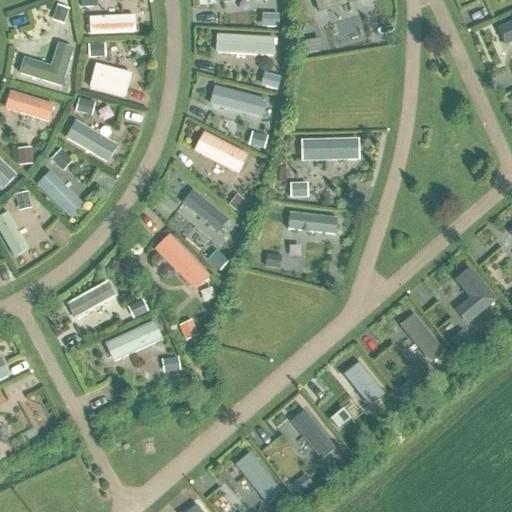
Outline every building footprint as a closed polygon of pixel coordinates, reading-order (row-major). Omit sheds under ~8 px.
[(95,6),(80,7),(81,22),(96,21),(95,6)] [(55,16),(52,31),(64,34),(67,19),(55,16)] [(87,49),(134,47),(133,25),(86,28),(87,49)] [(215,55),(273,59),(274,40),(216,37),(215,55)] [(64,95),(72,60),(60,57),(55,78),(22,71),(19,84),(64,95)] [(125,100),(131,76),(96,66),(89,91),(125,100)] [(2,126),(49,135),(53,115),(5,106),(2,126)] [(124,133),(139,134),(140,122),(125,121),(124,133)] [(62,154),(107,177),(116,159),(72,135),(62,154)] [(203,135),(193,154),(238,177),(248,158),(203,135)] [(359,179),(358,151),(297,155),(296,145),(286,146),(288,182),(300,181),(300,196),(286,197),(287,214),(309,212),(308,203),(328,201),(328,198),(354,197),(353,179),(359,179)] [(31,160),(16,160),(16,177),(31,177),(31,160)] [(62,165),(49,168),(53,185),(66,182),(62,165)] [(0,174),(0,204),(1,205),(16,188),(0,174)] [(48,185),(34,198),(69,233),(82,219),(48,185)] [(16,228),(31,222),(25,205),(10,210),(16,228)] [(236,207),(227,218),(240,229),(249,218),(236,207)] [(6,224),(0,227),(0,251),(14,276),(30,267),(6,224)] [(168,249),(151,265),(194,308),(210,292),(168,249)] [(116,299),(107,284),(66,307),(74,322),(116,299)] [(112,379),(161,356),(151,335),(102,358),(112,379)] [(0,396),(9,392),(0,373),(0,396)]
